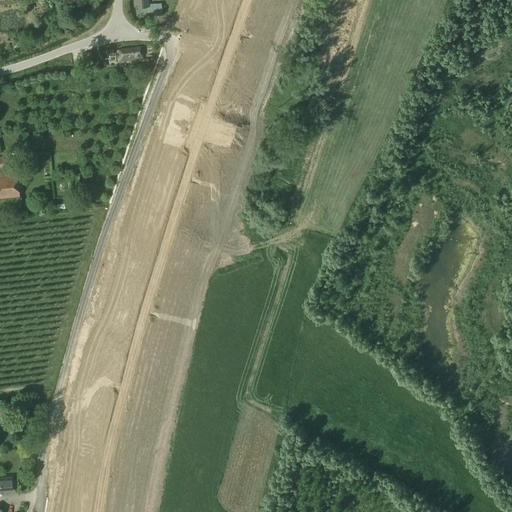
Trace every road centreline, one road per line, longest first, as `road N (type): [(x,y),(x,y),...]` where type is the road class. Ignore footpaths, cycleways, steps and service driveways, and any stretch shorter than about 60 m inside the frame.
road 1 (unclassified): [(83,511),(150,208),(206,50)]
road 2 (track): [(294,239),(266,246),(271,269),(202,502),(216,511)]
road 3 (track): [(361,56),(322,242),(292,239)]
road 4 (track): [(266,246),(166,283),(112,371)]
road 5 (track): [(211,120),(166,283)]
road 6 (unclassified): [(114,30),(0,68)]
